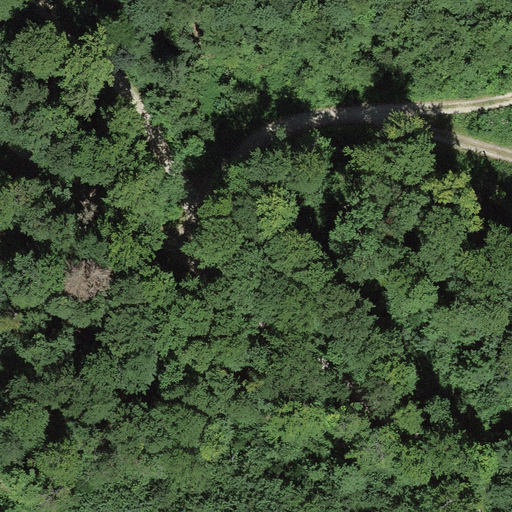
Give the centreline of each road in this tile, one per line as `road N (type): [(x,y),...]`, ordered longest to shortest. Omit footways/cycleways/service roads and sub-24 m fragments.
road 1 (track): [(457,511),(405,447),(200,257)]
road 2 (track): [(380,117),(340,112),(279,128),(231,160),(192,201),(200,257)]
road 3 (track): [(31,0),(104,64),(192,201)]
road 4 (track): [(200,257),(0,142)]
road 5 (track): [(380,117),(511,152)]
road 6 (track): [(511,93),(380,117)]
